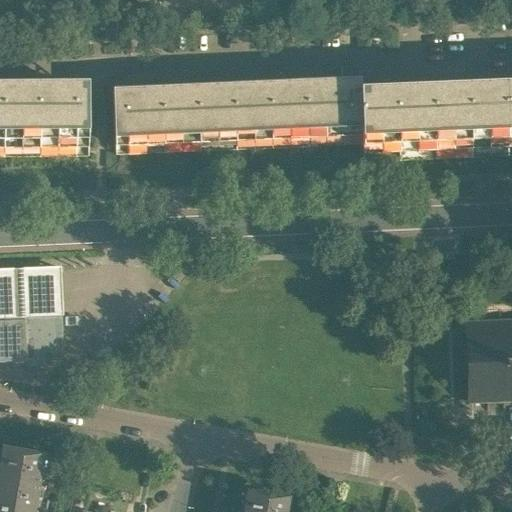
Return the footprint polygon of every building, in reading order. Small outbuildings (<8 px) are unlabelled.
[(343,90),(113,100),(115,150),(362,139),(360,108),(360,90),(356,90),(356,74),(356,71),(342,71),(343,75),(343,90)] [(0,151),(88,151),(87,86),(0,87),(0,151)] [(511,101),(360,108),(362,139),(363,157),(511,150),(511,101)] [(61,267),(0,270),(0,316),(63,313),(61,267)] [(0,320),(0,361),(59,359),(58,316),(22,318),(22,319),(0,320)] [(511,400),(511,320),(466,322),(470,402),(511,400)] [(160,379),(155,404),(205,415),(210,390),(160,379)] [(0,507),(25,511),(33,511),(44,452),(1,445),(0,452),(0,507)] [(245,488),(241,511),(284,511),(288,496),(245,488)]
